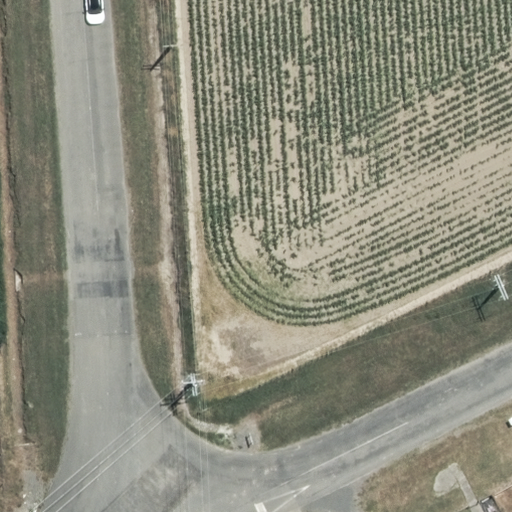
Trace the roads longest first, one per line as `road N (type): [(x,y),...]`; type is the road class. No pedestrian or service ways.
road 1 (tertiary): [(87,511),(103,456),(107,368),(80,0)]
road 2 (unclassified): [(218,511),(511,354)]
